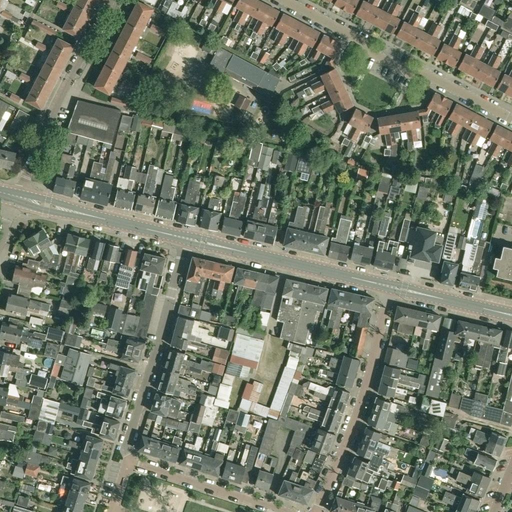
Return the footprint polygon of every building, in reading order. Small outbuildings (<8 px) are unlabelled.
[(78,37),(94,6),(82,0),(77,0),(62,28),(78,37)] [(163,6),(168,9),(170,6),(171,3),(166,0),(163,6)] [(217,0),(213,10),(218,12),(223,0),(217,0)] [(234,0),(223,0),(218,12),(221,14),(227,2),(232,5),(234,0)] [(240,9),(236,16),(234,21),(238,23),(250,0),(238,0),(235,6),(240,9)] [(261,3),(260,2),(256,0),(250,0),(238,23),(242,25),(245,20),(249,13),(253,16),(254,16),(261,3)] [(336,0),(334,4),(343,9),(347,0),(336,0)] [(347,0),(343,9),(352,14),(358,0),(347,0)] [(356,14),(365,19),(374,0),(369,0),(367,3),(363,1),(356,14)] [(380,0),(374,0),(365,19),(374,24),(382,11),(381,10),(376,8),(380,1),(380,0)] [(68,5),(63,3),(59,1),(56,6),(65,11),(68,5)] [(130,16),(145,24),(153,10),(137,2),(130,16)] [(168,9),(166,13),(178,19),(179,17),(181,13),(175,9),(177,4),(172,2),(171,3),(170,6),(168,9)] [(375,25),(384,29),(397,4),(393,2),(387,13),(382,11),(374,24),(375,25)] [(258,33),(271,8),(262,3),(261,3),(254,16),(255,17),(259,19),(256,26),(253,31),(258,33)] [(395,18),(399,11),(401,6),(397,4),(384,29),(393,34),(400,20),(395,18)] [(483,5),(477,15),(490,22),(495,12),(483,5)] [(179,17),(183,19),(189,8),(184,6),(181,13),(179,17)] [(273,26),(280,12),(271,8),(258,33),(262,35),(264,31),(268,23),(273,26)] [(463,15),(463,16),(468,19),(469,18),(472,13),(472,12),(466,9),(463,15)] [(396,36),(405,40),(418,14),(415,12),(412,18),(408,24),(404,22),(396,36)] [(511,12),(510,12),(505,22),(502,27),(511,32),(511,12)] [(474,21),(477,15),(472,13),(469,18),(474,21)] [(275,42),(279,44),(292,19),(283,14),(276,28),(281,30),(275,42)] [(423,17),(418,14),(405,40),(414,45),(415,45),(422,32),(421,31),(417,29),(420,22),(423,17)] [(138,38),(145,24),(130,16),(123,30),(138,38)] [(502,27),(505,22),(494,17),(492,22),(502,27)] [(202,19),(199,24),(205,27),(207,22),(202,19)] [(292,19),(279,44),(283,46),(285,41),(289,34),(294,37),(295,37),(301,24),(301,23),(292,19)] [(416,46),(424,50),(438,25),(434,23),(431,28),(427,34),(423,32),(422,32),(415,45),(416,46)] [(457,28),(454,35),(458,37),(460,33),(461,30),(462,31),(465,26),(459,23),(457,26),(456,28),(457,28)] [(156,33),(159,27),(152,24),(149,30),(156,33)] [(294,52),(299,54),(311,29),(302,24),(301,24),(295,37),(295,38),(300,40),(296,47),(294,52)] [(441,27),(438,25),(424,50),(433,55),(440,41),(435,39),(439,32),(441,27)] [(166,31),(159,27),(156,33),(163,37),(166,31)] [(311,29),(299,54),(302,56),(305,51),(308,45),(313,47),(320,33),(311,29)] [(131,52),(138,38),(123,30),(116,44),(131,52)] [(502,31),(500,36),(506,39),(509,34),(502,31)] [(321,51),(325,53),(333,40),(324,35),(313,56),(309,59),(311,63),(316,61),(317,58),(321,51)] [(454,35),(452,39),(448,46),(444,44),(436,58),(445,63),(458,37),(454,35)] [(462,39),(458,37),(445,63),(454,67),(461,53),(456,51),(460,44),(462,39)] [(42,67),(58,75),(73,46),(57,38),(42,67)] [(280,80),(214,44),(215,42),(207,38),(201,49),(209,53),(215,56),(210,66),(224,73),(270,98),(280,80)] [(238,44),(230,40),(227,45),(234,49),(238,44)] [(326,68),(330,66),(334,64),(333,62),(337,55),(336,55),(341,44),(333,40),(325,53),(331,56),(327,62),(325,67),(326,68)] [(124,66),(131,52),(116,44),(108,58),(124,66)] [(458,68),(466,73),(480,47),(476,45),(470,56),(465,54),(458,68)] [(466,73),(475,77),(482,63),(478,61),(484,49),(480,47),(466,73)] [(263,64),(264,63),(264,62),(267,56),(268,54),(262,50),(256,60),(263,64)] [(142,61),(145,55),(138,52),(135,58),(142,61)] [(475,77),(484,82),(497,56),(493,54),(487,66),(482,63),(475,77)] [(152,59),(145,55),(142,61),(149,64),(152,59)] [(497,56),(484,82),(493,87),(500,73),(495,70),(501,58),(497,56)] [(101,72),(116,80),(124,66),(108,58),(101,72)] [(272,66),(276,71),(283,65),(280,60),(272,66)] [(278,70),(282,75),(287,71),(283,66),(278,70)] [(41,109),(58,75),(42,67),(25,101),(41,109)] [(336,68),(332,70),(321,76),(323,80),(316,84),(311,86),(312,87),(313,90),(339,78),(335,70),(336,70),(336,68)] [(497,88),(505,93),(511,80),(511,69),(508,77),(504,75),(497,88)] [(109,95),(116,80),(101,72),(94,87),(109,95)] [(339,78),(313,90),(315,94),(315,95),(320,92),(327,89),(330,94),(330,95),(344,88),(344,87),(339,78)] [(332,100),(325,103),(321,105),(323,110),(348,97),(344,89),(344,88),(330,95),(332,100)] [(436,112),(444,98),(435,93),(430,103),(429,103),(425,111),(421,111),(418,111),(419,115),(422,115),(422,120),(427,119),(427,116),(428,115),(431,109),(436,112)] [(245,111),(250,101),(239,95),(234,106),(235,106),(245,111)] [(111,97),(110,103),(130,109),(132,102),(111,97)] [(339,113),(353,106),(348,97),(323,110),(310,116),(312,120),(329,112),(336,109),(339,113)] [(453,102),(444,98),(436,112),(441,114),(437,121),(435,125),(435,128),(440,128),(440,126),(442,123),(453,102)] [(0,120),(9,104),(0,99),(0,120)] [(119,119),(121,111),(78,100),(66,132),(76,135),(78,135),(83,136),(103,141),(105,142),(112,144),(119,119)] [(447,132),(452,134),(465,108),(456,104),(449,118),(453,120),(450,127),(447,132)] [(311,109),(313,113),(322,109),(320,105),(311,109)] [(474,114),(474,113),(465,108),(452,134),(456,137),(458,132),(462,125),(466,127),(467,128),(474,114)] [(347,137),(351,139),(365,114),(356,109),(348,124),(353,126),(347,137)] [(21,132),(29,115),(19,110),(10,126),(21,132)] [(417,113),(409,114),(414,141),(418,141),(417,136),(416,128),(421,128),(419,115),(418,111),(417,111),(417,113)] [(141,128),(142,125),(144,117),(134,114),(131,130),(140,132),(141,128)] [(374,119),(365,114),(351,139),(356,141),(362,130),(366,133),(374,119)] [(409,114),(399,116),(402,131),(406,130),(408,138),(408,142),(407,142),(408,151),(412,150),(412,142),(414,141),(409,114)] [(471,144),(484,118),(475,114),(474,114),(467,128),(468,128),(473,131),(469,137),(467,142),(471,144)] [(122,115),(119,130),(129,133),(132,117),(122,115)] [(399,116),(387,118),(392,145),(396,144),(395,140),(394,132),(402,131),(399,116)] [(144,117),(142,125),(152,128),(154,119),(144,117)] [(387,146),(392,145),(387,118),(377,119),(379,134),(385,133),(386,142),(387,146)] [(486,137),(493,123),(484,118),(471,144),(475,147),(478,142),(481,135),(486,137)] [(162,131),(164,121),(154,119),(152,128),(162,131)] [(175,124),(164,121),(162,131),(173,133),(175,124)] [(239,123),(236,132),(248,135),(250,126),(239,123)] [(175,124),(173,133),(171,139),(180,141),(182,141),(185,126),(175,124)] [(506,130),(497,125),(489,139),(494,142),(490,148),(488,153),(492,155),(506,130)] [(194,136),(196,130),(196,129),(186,127),(185,134),(193,136),(194,136)] [(192,141),(204,144),(207,132),(196,130),(194,136),(193,136),(192,141)] [(511,133),(506,130),(492,155),(496,158),(499,153),(502,146),(507,149),(508,149),(511,140),(511,133)] [(66,132),(63,143),(74,146),(76,141),(75,140),(76,135),(66,132)] [(217,134),(208,132),(206,137),(210,138),(209,139),(215,141),(217,134)] [(216,145),(226,147),(229,136),(219,133),(216,145)] [(367,133),(363,141),(368,143),(372,137),(367,133)] [(244,140),(229,136),(226,147),(241,151),(244,140)] [(89,138),(87,147),(86,151),(91,152),(92,147),(94,148),(95,144),(96,144),(97,141),(89,138)] [(342,143),(347,146),(350,141),(344,138),(342,143)] [(253,141),(249,158),(259,161),(262,143),(253,141)] [(350,142),(344,154),(348,157),(355,144),(350,142)] [(258,167),(267,169),(270,158),(272,150),(262,148),(260,156),(258,167)] [(2,150),(0,161),(0,166),(12,169),(16,153),(2,150)] [(274,150),(271,163),(281,165),(284,153),(274,150)] [(288,152),(285,163),(295,166),(298,154),(288,152)] [(62,153),(54,187),(53,192),(62,194),(70,165),(72,156),(62,153)] [(299,155),(296,171),(309,174),(313,158),(299,155)] [(109,158),(105,173),(102,183),(97,203),(107,205),(112,185),(109,184),(115,159),(109,158)] [(315,161),(313,170),(321,172),(323,163),(315,161)] [(101,173),(101,172),(102,168),(103,164),(98,163),(95,162),(92,171),(91,177),(90,180),(84,179),(80,198),(89,201),(94,181),(97,172),(101,173)] [(323,172),(332,174),(334,164),(325,162),(323,172)] [(467,187),(466,192),(473,195),(474,195),(485,167),(476,164),(467,187)] [(76,166),(70,165),(62,194),(72,197),(76,180),(72,179),(76,166)] [(138,193),(134,211),(143,213),(154,166),(149,165),(147,174),(145,184),(143,194),(138,193)] [(114,206),(122,208),(131,167),(127,166),(124,178),(119,177),(116,188),(118,188),(114,206)] [(143,213),(151,215),(156,198),(151,197),(154,185),(154,183),(158,168),(158,167),(154,166),(143,213)] [(137,168),(131,167),(122,208),(130,210),(135,193),(131,192),(133,181),(135,172),(136,172),(137,168)] [(102,183),(105,173),(101,172),(101,173),(97,172),(94,181),(89,201),(97,203),(102,183)] [(155,216),(164,218),(171,187),(173,176),(165,174),(155,216)] [(394,179),(392,189),(398,191),(401,180),(394,179)] [(176,221),(185,223),(195,181),(189,180),(185,200),(181,199),(176,221)] [(200,182),(195,181),(185,223),(195,226),(199,208),(194,207),(200,182)] [(418,193),(427,195),(429,189),(419,186),(418,193)] [(175,188),(171,187),(164,218),(172,220),(176,203),(172,201),(175,188)] [(444,192),(442,201),(449,202),(451,193),(444,192)] [(239,196),(237,202),(230,234),(239,236),(243,221),(239,220),(241,211),(243,212),(247,198),(245,198),(239,196)] [(478,197),(473,215),(484,217),(486,205),(488,206),(489,200),(485,199),(486,199),(478,197)] [(202,209),(198,226),(207,228),(214,199),(210,198),(207,210),(202,209)] [(207,228),(217,231),(221,214),(216,212),(219,200),(214,199),(207,228)] [(225,215),(221,232),(230,234),(237,202),(232,200),(231,206),(229,214),(228,215),(225,215)] [(247,220),(243,237),(252,239),(259,209),(261,201),(257,200),(252,221),(247,220)] [(271,212),(268,225),(264,242),(273,244),(277,227),(272,226),(278,201),(274,200),(271,212)] [(298,206),(294,223),(289,222),(283,245),(284,245),(285,246),(289,247),(290,246),(293,247),(303,207),(298,206)] [(308,208),(303,207),(293,247),(296,248),(297,250),(300,250),(302,249),(303,250),(307,233),(302,232),(308,208)] [(314,234),(307,233),(303,250),(306,250),(306,252),(309,252),(310,251),(314,252),(324,208),(320,207),(314,234)] [(329,209),(324,208),(314,252),(317,253),(318,255),(321,255),(322,254),(324,255),(328,238),(323,236),(329,209)] [(264,211),(259,209),(252,239),(264,242),(268,225),(265,225),(267,218),(263,217),(264,211)] [(405,214),(399,240),(405,242),(411,215),(405,214)] [(327,257),(336,259),(346,216),(341,215),(336,238),(332,237),(327,257)] [(383,215),(381,222),(378,235),(384,236),(385,236),(390,217),(389,217),(383,215)] [(352,217),(346,216),(336,259),(346,261),(350,247),(345,246),(346,241),(352,242),(355,232),(349,230),(352,217)] [(378,235),(381,222),(375,221),(372,233),(378,235)] [(434,235),(435,233),(422,230),(423,228),(411,225),(407,242),(409,242),(407,251),(408,251),(408,252),(409,253),(408,257),(414,258),(414,257),(428,260),(428,259),(438,261),(443,237),(434,235)] [(43,229),(34,234),(52,264),(57,265),(59,254),(52,252),(48,245),(52,243),(45,232),(43,229)] [(456,235),(448,233),(442,258),(444,259),(441,271),(443,272),(440,283),(452,286),(457,265),(449,263),(451,257),(453,258),(455,249),(453,248),(456,235)] [(55,272),(57,265),(52,264),(34,234),(23,241),(25,244),(32,255),(38,251),(43,258),(40,260),(38,267),(55,272)] [(67,275),(68,275),(78,237),(67,234),(63,249),(68,250),(62,274),(67,275)] [(468,238),(460,236),(457,248),(465,250),(468,238)] [(89,239),(78,237),(68,275),(74,277),(80,279),(82,275),(75,272),(80,254),(86,255),(89,239)] [(359,264),(363,247),(359,246),(360,239),(355,238),(350,260),(353,261),(353,262),(354,263),(359,264)] [(377,268),(382,270),(386,252),(387,249),(382,248),(383,242),(384,240),(379,238),(379,241),(378,243),(373,266),(376,266),(376,267),(377,268)] [(473,246),(469,266),(464,264),(458,287),(467,290),(479,241),(475,240),(474,246),(473,246)] [(479,241),(467,290),(476,292),(480,278),(475,277),(478,264),(479,264),(483,248),(485,241),(479,240),(479,241)] [(100,259),(104,243),(95,241),(90,257),(89,257),(86,267),(93,269),(96,258),(100,259)] [(368,248),(363,247),(359,264),(365,266),(366,265),(366,264),(369,265),(375,242),(369,241),(368,248)] [(387,249),(386,252),(382,270),(387,271),(389,270),(389,269),(392,270),(397,248),(398,243),(389,241),(388,243),(387,249)] [(119,247),(109,244),(102,271),(108,272),(111,261),(115,262),(119,247)] [(511,248),(503,247),(500,259),(495,257),(492,268),(497,269),(496,276),(511,280),(511,248)] [(134,285),(129,283),(137,251),(127,248),(126,252),(123,264),(121,263),(116,284),(128,288),(126,296),(131,298),(134,285)] [(137,289),(146,291),(155,256),(145,253),(140,269),(143,270),(141,279),(140,278),(138,284),(137,289)] [(145,293),(151,294),(156,273),(161,274),(165,258),(155,256),(146,291),(145,293)] [(203,260),(192,257),(184,290),(195,293),(194,295),(199,296),(200,290),(196,289),(197,285),(201,286),(202,281),(203,280),(198,279),(203,260)] [(214,262),(213,262),(210,261),(209,260),(206,259),(205,260),(203,260),(198,279),(203,280),(202,281),(206,282),(207,277),(209,277),(210,277),(214,262)] [(218,289),(224,265),(222,264),(221,262),(218,262),(216,263),(215,263),(214,262),(210,277),(211,278),(216,279),(213,288),(212,295),(216,296),(218,289)] [(224,265),(218,289),(223,291),(225,281),(230,282),(233,267),(232,267),(231,265),(228,264),(227,265),(224,265)] [(16,266),(14,274),(46,282),(47,276),(42,274),(41,276),(35,275),(36,270),(16,266)] [(241,296),(247,270),(243,269),(242,267),(240,267),(239,268),(237,268),(233,283),(238,284),(235,295),(241,296)] [(253,287),(254,288),(258,273),(255,272),(254,270),(252,270),(251,271),(247,270),(241,296),(245,297),(246,293),(251,294),(253,287)] [(262,301),(269,275),(265,274),(264,273),(262,272),(261,273),(258,273),(254,288),(250,305),(261,308),(262,301)] [(12,282),(32,287),(38,287),(44,288),(45,286),(46,282),(14,274),(12,282)] [(74,277),(68,275),(67,275),(65,283),(60,282),(59,286),(62,287),(62,286),(77,290),(80,279),(74,277)] [(276,277),(274,276),(269,275),(262,301),(261,308),(270,310),(273,297),(272,297),(273,294),(274,295),(278,279),(276,277)] [(298,282),(293,281),(286,279),(276,322),(285,324),(282,338),(294,341),(296,331),(307,284),(303,283),(303,281),(300,281),(298,282)] [(326,288),(325,287),(322,286),(320,287),(317,287),(318,285),(309,283),(309,285),(307,284),(296,331),(294,341),(304,343),(308,327),(312,328),(316,312),(322,313),(327,289),(326,288)] [(62,286),(62,287),(60,293),(63,294),(61,300),(73,303),(77,290),(62,286)] [(331,288),(328,304),(326,309),(332,310),(328,326),(333,327),(342,291),(331,288)] [(352,293),(342,291),(333,327),(338,329),(343,308),(348,309),(349,309),(353,294),(352,293)] [(145,293),(143,301),(156,302),(157,296),(151,294),(145,293)] [(28,303),(29,299),(9,294),(7,302),(48,312),(49,309),(40,306),(28,303)] [(356,330),(364,296),(354,294),(353,294),(349,309),(350,309),(355,310),(351,329),(356,330)] [(368,328),(375,298),(365,296),(364,296),(356,330),(366,332),(367,331),(367,328),(368,328)] [(47,316),(48,312),(7,302),(5,310),(29,316),(30,312),(47,316)] [(62,302),(59,314),(69,317),(72,304),(62,302)] [(89,314),(95,315),(103,318),(106,306),(92,302),(89,314)] [(142,305),(141,310),(153,313),(154,308),(142,305)] [(191,308),(180,305),(178,313),(189,316),(191,308)] [(413,310),(413,308),(400,305),(400,307),(397,306),(394,320),(400,322),(398,332),(411,335),(414,325),(416,325),(421,311),(413,310)] [(73,306),(70,318),(82,321),(86,309),(73,306)] [(110,307),(104,328),(116,332),(122,310),(110,307)] [(189,316),(199,319),(201,310),(200,310),(191,308),(189,316)] [(212,313),(201,310),(199,319),(209,321),(212,313)] [(261,311),(255,331),(265,334),(270,313),(261,311)] [(425,338),(431,312),(425,311),(425,313),(421,311),(416,325),(423,327),(421,337),(425,338)] [(431,312),(425,338),(422,349),(426,350),(431,329),(437,330),(440,316),(435,315),(436,313),(431,312)] [(134,337),(136,331),(137,326),(138,320),(139,317),(127,314),(122,334),(134,337)] [(233,325),(235,316),(225,314),(223,322),(233,325)] [(138,320),(150,323),(152,318),(140,315),(139,317),(138,320)] [(28,322),(42,325),(43,319),(30,316),(28,322)] [(209,331),(204,329),(198,328),(200,322),(194,321),(178,316),(178,318),(176,318),(175,321),(177,323),(176,326),(208,334),(209,331)] [(458,320),(455,332),(453,341),(454,341),(459,342),(455,360),(459,361),(462,347),(469,321),(463,319),(463,321),(458,320)] [(138,320),(137,326),(149,329),(150,323),(138,320)] [(64,332),(67,333),(73,334),(76,323),(67,321),(64,332)] [(474,322),(469,321),(462,347),(467,348),(468,344),(473,345),(474,339),(478,340),(481,326),(474,324),(474,322)] [(23,327),(11,324),(2,322),(0,330),(42,340),(50,342),(51,339),(46,338),(46,335),(34,332),(34,334),(22,331),(23,327)] [(481,325),(481,326),(478,340),(478,343),(480,346),(479,353),(477,353),(474,365),(476,365),(475,369),(481,370),(482,366),(492,326),(486,325),(486,327),(481,325)] [(137,326),(136,331),(147,334),(149,329),(137,326)] [(213,336),(208,334),(176,326),(175,329),(173,330),(172,333),(174,334),(173,336),(194,342),(196,336),(211,340),(213,336)] [(493,346),(499,348),(504,331),(496,329),(497,328),(492,326),(482,366),(488,368),(493,346)] [(63,331),(53,328),(51,339),(61,341),(63,331)] [(225,328),(223,338),(232,340),(234,330),(225,328)] [(257,369),(266,335),(238,328),(231,355),(229,361),(228,361),(225,373),(242,377),(247,377),(248,373),(252,374),(253,368),(257,369)] [(455,332),(442,329),(425,397),(438,400),(448,360),(449,361),(454,341),(453,341),(455,332)] [(40,348),(42,340),(0,330),(0,332),(0,339),(18,343),(19,339),(27,341),(27,345),(40,348)] [(358,358),(360,358),(366,332),(356,330),(350,356),(358,358)] [(511,348),(511,331),(506,330),(505,331),(504,331),(499,348),(496,362),(497,362),(495,374),(504,376),(507,364),(505,363),(509,347),(511,348)] [(146,340),(147,334),(136,331),(134,337),(146,340)] [(74,347),(76,336),(73,335),(73,334),(67,333),(64,344),(74,347)] [(108,339),(106,344),(140,353),(141,349),(143,348),(144,346),(143,344),(143,343),(127,339),(127,337),(121,335),(120,342),(108,339)] [(207,345),(194,342),(173,336),(172,339),(171,339),(170,342),(171,344),(171,345),(186,350),(187,345),(206,350),(207,345)] [(317,340),(315,347),(328,350),(329,343),(317,340)] [(44,356),(53,359),(56,359),(58,353),(60,346),(47,343),(44,356)] [(288,348),(292,350),(303,354),(305,348),(290,343),(288,348)] [(137,361),(140,360),(141,357),(139,356),(140,353),(106,344),(105,348),(123,353),(122,358),(137,362),(137,361)] [(303,354),(308,356),(311,357),(314,349),(306,346),(305,348),(303,354)] [(408,353),(389,348),(387,347),(384,363),(405,368),(406,362),(408,353)] [(56,359),(53,359),(49,375),(56,377),(60,364),(65,366),(61,379),(82,386),(92,355),(71,349),(68,356),(58,353),(56,359)] [(168,351),(167,354),(168,355),(167,359),(193,367),(202,370),(222,376),(225,366),(209,361),(209,362),(202,360),(200,364),(194,362),(183,359),(185,354),(170,349),(169,350),(168,351)] [(221,350),(217,363),(226,365),(230,352),(221,350)] [(292,350),(290,356),(301,359),(303,354),(292,350)] [(0,351),(0,363),(21,368),(22,365),(10,362),(11,354),(0,351)] [(308,356),(303,354),(301,359),(299,363),(305,364),(308,356)] [(290,356),(288,361),(299,365),(299,363),(301,359),(290,356)] [(359,367),(360,362),(359,361),(359,360),(344,356),(343,360),(331,357),(330,361),(357,369),(358,366),(359,367)] [(193,367),(167,359),(166,362),(164,362),(163,366),(164,367),(164,368),(163,369),(178,374),(179,373),(180,368),(192,371),(200,374),(202,370),(193,367)] [(133,378),(134,378),(136,373),(135,372),(135,371),(121,366),(121,365),(108,361),(107,367),(111,368),(110,372),(116,374),(133,379),(133,378)] [(286,367),(297,370),(299,365),(288,361),(286,367)] [(354,378),(355,378),(357,373),(356,373),(357,369),(330,361),(329,366),(340,369),(339,374),(354,378)] [(418,365),(406,362),(405,368),(416,371),(418,365)] [(30,370),(21,368),(0,363),(0,374),(6,376),(8,369),(16,371),(14,377),(17,378),(15,384),(25,387),(30,370)] [(299,365),(297,370),(296,371),(302,373),(305,364),(299,363),(299,365)] [(383,372),(382,375),(419,384),(420,379),(399,374),(400,369),(385,365),(384,367),(383,367),(382,370),(383,372)] [(295,376),(296,371),(297,370),(286,367),(284,372),(295,376)] [(163,371),(161,372),(160,376),(161,376),(160,380),(195,391),(197,386),(190,384),(191,381),(178,377),(178,375),(178,374),(163,369),(163,370),(163,371)] [(336,383),(349,387),(351,388),(352,386),(353,386),(354,383),(353,382),(354,378),(339,374),(323,369),(322,374),(338,378),(336,383)] [(296,371),(295,376),(293,381),(292,382),(298,384),(302,373),(296,371)] [(293,381),(295,376),(284,372),(282,377),(293,381)] [(511,372),(510,381),(506,399),(503,409),(499,423),(499,424),(510,427),(511,423),(511,401),(510,400),(511,395),(511,372)] [(116,382),(116,384),(130,388),(130,387),(132,387),(133,383),(132,382),(133,379),(116,374),(114,381),(116,382)] [(56,377),(49,375),(47,386),(53,388),(56,377)] [(418,388),(419,384),(382,375),(381,378),(380,379),(379,382),(380,383),(380,384),(395,388),(396,387),(397,382),(418,388)] [(37,379),(31,377),(29,384),(45,389),(48,379),(38,376),(37,379)] [(96,379),(91,377),(89,376),(86,385),(93,387),(96,379)] [(282,377),(280,382),(291,386),(292,382),(293,381),(282,377)] [(194,396),(195,391),(160,380),(159,383),(158,384),(157,387),(157,388),(157,389),(172,394),(174,389),(185,393),(194,396)] [(240,411),(247,414),(248,410),(254,412),(253,413),(255,414),(258,404),(256,403),(263,384),(253,380),(252,384),(246,382),(240,398),(242,398),(239,408),(238,408),(237,410),(240,411)] [(289,391),(291,386),(280,382),(278,387),(289,391)] [(294,394),(298,384),(292,382),(291,386),(289,391),(288,392),(294,394)] [(310,382),(308,388),(315,390),(321,392),(347,402),(348,399),(349,398),(350,396),(349,394),(350,393),(335,387),(335,388),(329,386),(325,388),(310,382)] [(230,386),(223,384),(220,383),(216,399),(215,399),(214,404),(228,408),(229,402),(228,402),(229,396),(227,395),(230,386)] [(102,389),(107,391),(127,397),(128,395),(129,394),(130,391),(129,390),(130,388),(116,384),(114,388),(103,385),(102,389)] [(395,388),(380,384),(379,387),(378,388),(377,390),(378,392),(378,393),(393,397),(394,392),(406,395),(407,390),(396,387),(395,388)] [(210,385),(207,394),(215,397),(218,387),(210,385)] [(0,395),(18,400),(22,401),(23,397),(7,393),(8,389),(0,386),(0,395)] [(288,392),(289,391),(278,387),(276,393),(287,397),(288,392)] [(86,388),(83,397),(88,399),(90,399),(93,390),(86,388)] [(313,395),(319,397),(330,401),(328,406),(328,407),(343,412),(344,410),(345,411),(346,407),(345,406),(347,402),(321,392),(315,390),(313,395)] [(32,403),(42,406),(45,397),(43,396),(44,392),(38,391),(37,396),(34,395),(32,403)] [(100,402),(108,405),(123,409),(123,408),(125,407),(126,404),(125,403),(126,401),(98,392),(96,397),(101,399),(100,402)] [(288,392),(287,397),(285,402),(284,403),(290,405),(294,394),(288,392)] [(155,395),(154,395),(153,399),(154,400),(153,402),(178,410),(180,403),(176,402),(177,399),(156,393),(155,395)] [(276,393),(274,398),(285,402),(287,397),(276,393)] [(460,409),(463,397),(463,396),(452,393),(449,406),(460,409)] [(17,406),(18,400),(0,395),(0,404),(4,406),(5,403),(17,406)] [(42,406),(39,420),(54,424),(61,402),(45,397),(42,406)] [(438,400),(425,397),(424,397),(421,410),(443,415),(442,417),(456,420),(457,417),(454,414),(444,412),(446,402),(438,400)] [(470,416),(474,400),(463,397),(460,409),(470,416)] [(284,403),(285,402),(274,398),(272,403),(283,407),(284,403)] [(388,411),(390,412),(405,417),(407,411),(406,408),(376,398),(376,400),(374,400),(373,403),(374,405),(374,406),(388,411)] [(474,400),(470,416),(482,419),(486,405),(486,403),(474,400)] [(123,409),(108,405),(100,402),(98,411),(120,418),(121,417),(123,416),(124,412),(123,411),(123,409)] [(176,416),(178,410),(153,402),(153,403),(151,404),(150,407),(151,409),(150,410),(175,418),(176,416)] [(39,420),(42,406),(32,403),(28,417),(39,420)] [(272,403),(270,408),(268,416),(278,419),(280,414),(281,412),(283,407),(272,403)] [(284,403),(283,407),(281,412),(280,414),(286,416),(290,405),(284,403)] [(203,416),(206,407),(196,404),(193,414),(203,417),(203,416)] [(255,414),(261,415),(264,406),(258,404),(255,414)] [(499,423),(503,409),(486,405),(482,419),(499,423)] [(212,408),(206,407),(203,416),(214,419),(218,407),(212,406),(212,408)] [(264,406),(261,415),(266,417),(266,416),(268,416),(270,408),(264,406)] [(342,419),(343,417),(342,415),(342,414),(343,412),(328,407),(328,408),(326,413),(311,407),(311,408),(306,406),(304,408),(303,410),(309,412),(339,423),(340,420),(342,419)] [(371,415),(385,420),(386,418),(388,418),(390,412),(388,411),(374,406),(372,409),(371,410),(370,413),(371,415)] [(236,423),(239,413),(229,409),(226,420),(236,424),(236,423)] [(251,415),(247,414),(240,411),(239,413),(236,423),(247,426),(251,415)] [(1,417),(23,422),(24,417),(2,412),(1,417)] [(338,426),(339,423),(309,412),(307,417),(323,422),(321,427),(336,433),(336,431),(338,430),(339,428),(338,426)] [(193,414),(191,421),(196,423),(201,424),(203,417),(193,414)] [(269,418),(268,422),(279,424),(285,426),(288,417),(286,416),(280,414),(278,419),(278,420),(269,418)] [(96,415),(94,423),(104,426),(103,426),(117,431),(117,429),(119,429),(120,425),(119,423),(119,422),(96,415)] [(391,422),(385,420),(371,415),(370,417),(368,417),(367,421),(368,422),(368,424),(369,425),(388,431),(391,422)] [(427,416),(425,424),(436,426),(438,418),(427,416)] [(294,419),(288,417),(285,426),(290,428),(294,419)] [(454,429),(456,420),(442,417),(440,425),(454,429)] [(177,427),(179,422),(167,418),(166,424),(177,427)] [(295,431),(299,421),(294,419),(290,428),(295,431)] [(116,438),(117,433),(116,432),(117,431),(103,426),(104,426),(94,423),(93,423),(84,421),(82,425),(92,428),(91,432),(114,439),(114,438),(116,438)] [(191,421),(188,430),(198,433),(201,424),(196,423),(191,421)] [(308,424),(299,421),(295,431),(293,435),(303,439),(304,439),(306,430),(308,424)] [(182,423),(179,422),(177,427),(177,429),(180,430),(182,430),(184,429),(185,424),(182,423)] [(268,422),(266,428),(277,432),(279,424),(268,422)] [(0,428),(15,432),(17,432),(18,427),(0,423),(0,428)] [(0,440),(4,440),(12,442),(15,432),(0,428),(0,440)] [(277,432),(266,428),(265,433),(275,437),(277,432)] [(332,444),(335,435),(318,428),(315,438),(332,444)] [(363,435),(363,436),(377,441),(379,437),(385,439),(386,436),(366,428),(365,429),(364,430),(362,433),(363,435)] [(445,428),(442,435),(448,437),(451,430),(445,428)] [(144,452),(146,453),(150,438),(146,437),(148,431),(144,430),(137,450),(139,451),(140,452),(143,453),(144,452)] [(35,431),(32,441),(42,443),(45,434),(35,431)] [(502,447),(506,438),(491,431),(489,435),(477,431),(475,436),(502,447)] [(265,433),(263,440),(273,444),(275,437),(265,433)] [(423,433),(419,444),(430,448),(434,437),(423,433)] [(83,440),(82,444),(102,450),(103,444),(102,444),(103,440),(83,434),(81,439),(83,440)] [(152,439),(150,438),(146,453),(147,453),(148,455),(151,456),(152,455),(156,456),(161,439),(156,437),(157,435),(153,434),(152,439)] [(174,436),(171,445),(172,445),(167,460),(169,460),(169,461),(173,462),(174,462),(176,462),(182,441),(180,441),(181,439),(174,436)] [(198,469),(204,453),(203,452),(198,451),(201,442),(202,437),(197,436),(196,440),(194,445),(192,452),(188,466),(189,467),(190,468),(193,469),(194,468),(198,469)] [(359,445),(384,454),(395,459),(399,451),(387,446),(386,449),(375,445),(377,441),(363,436),(363,437),(361,437),(360,441),(361,442),(359,445)] [(498,456),(502,447),(475,436),(473,441),(485,446),(483,450),(498,456)] [(443,451),(447,440),(440,437),(435,448),(443,451)] [(332,444),(315,438),(311,449),(328,455),(332,444)] [(161,459),(165,460),(166,459),(167,460),(172,445),(171,445),(169,444),(170,442),(161,439),(156,456),(161,458),(161,459)] [(97,461),(97,459),(98,455),(100,456),(102,450),(82,444),(73,441),(69,440),(68,446),(71,447),(77,449),(77,447),(81,448),(82,449),(80,454),(88,456),(88,458),(97,461)] [(263,440),(261,445),(272,449),(273,444),(263,440)] [(300,448),(301,443),(292,440),(290,446),(296,447),(300,448)] [(31,441),(28,451),(36,453),(38,443),(31,441)] [(203,472),(207,473),(208,473),(209,473),(214,458),(214,456),(216,450),(219,443),(214,441),(210,455),(205,453),(204,453),(198,469),(199,470),(203,471),(203,472)] [(186,466),(188,466),(192,452),(194,445),(190,444),(186,443),(180,462),(179,464),(181,464),(182,465),(185,466),(186,466)] [(240,466),(235,464),(230,480),(231,480),(231,481),(236,483),(236,482),(241,483),(241,481),(247,483),(257,452),(258,448),(246,444),(240,466)] [(261,445),(259,452),(264,454),(269,456),(272,449),(261,445)] [(369,459),(369,461),(383,467),(387,468),(389,462),(382,459),(384,454),(359,445),(359,447),(357,447),(356,450),(357,452),(356,453),(369,459)] [(296,447),(290,446),(287,454),(292,456),(296,447)] [(292,458),(302,462),(306,452),(296,448),(292,458)] [(493,468),(495,468),(496,465),(495,463),(496,459),(467,448),(465,454),(476,459),(474,463),(492,470),(493,468)] [(214,458),(209,473),(211,473),(211,475),(215,476),(216,475),(218,476),(218,474),(224,455),(225,453),(216,450),(214,456),(214,458)] [(230,480),(235,464),(232,463),(235,451),(230,450),(221,477),(224,478),(223,479),(228,480),(229,479),(230,480)] [(308,450),(303,461),(311,464),(316,453),(308,450)] [(425,462),(431,464),(436,452),(430,450),(425,460),(425,462)] [(23,468),(25,462),(28,453),(21,451),(17,466),(23,468)] [(41,454),(36,453),(28,451),(28,453),(25,462),(38,466),(41,454)] [(264,454),(259,452),(254,467),(260,468),(264,454)] [(88,456),(80,454),(80,456),(78,460),(72,459),(71,463),(75,465),(95,471),(97,465),(96,464),(97,461),(88,458),(88,456)] [(352,464),(351,465),(371,474),(373,475),(374,471),(380,473),(383,467),(369,461),(368,463),(354,457),(354,459),(352,459),(351,463),(352,464)] [(414,466),(422,470),(425,462),(425,460),(418,457),(414,466)] [(320,474),(325,461),(315,458),(310,471),(320,474)] [(38,466),(25,462),(23,468),(26,468),(24,474),(37,478),(40,466),(38,466)] [(95,471),(75,465),(71,463),(68,462),(67,468),(72,470),(71,473),(91,479),(92,476),(94,477),(95,471)] [(431,464),(425,462),(422,470),(420,474),(428,477),(430,473),(433,465),(431,464)] [(367,483),(369,478),(371,474),(351,465),(350,467),(349,467),(347,471),(348,472),(347,474),(367,483)] [(472,476),(459,470),(452,467),(450,472),(457,475),(487,487),(490,478),(474,471),(472,476)] [(260,470),(255,484),(255,485),(268,490),(268,488),(273,475),(260,470)] [(279,495),(280,497),(283,498),(284,497),(288,498),(296,477),(297,473),(292,471),(288,481),(284,480),(278,495),(279,495)] [(289,500),(292,501),(294,500),(297,501),(307,476),(309,473),(303,471),(300,479),(296,477),(288,498),(289,498),(289,500)] [(61,485),(69,487),(89,493),(90,487),(89,487),(90,483),(64,475),(61,485)] [(404,475),(401,482),(400,483),(414,489),(417,480),(404,475)] [(461,486),(483,496),(487,487),(457,475),(455,479),(460,481),(461,486)] [(300,502),(301,503),(304,504),(306,504),(307,504),(316,481),(311,479),(312,477),(307,476),(297,501),(300,502)] [(352,488),(352,487),(354,481),(344,477),(342,484),(352,488)] [(377,488),(385,490),(386,486),(389,480),(388,479),(387,481),(381,478),(377,488)] [(398,490),(400,483),(401,482),(393,480),(393,481),(389,480),(386,486),(398,490)] [(352,487),(359,489),(361,483),(354,481),(352,487)] [(367,485),(361,483),(359,489),(359,490),(365,492),(367,485)] [(21,484),(18,493),(26,495),(29,486),(21,484)] [(422,488),(415,485),(412,494),(418,497),(422,488)] [(89,493),(69,487),(67,492),(69,492),(67,497),(76,499),(75,501),(83,504),(85,498),(87,499),(89,493)] [(462,498),(449,493),(435,487),(433,492),(444,496),(476,509),(477,506),(480,504),(479,502),(480,500),(464,494),(462,498)] [(373,488),(371,494),(377,496),(379,490),(378,490),(374,488),(373,488)] [(340,511),(345,500),(344,500),(341,499),(343,493),(338,491),(337,495),(330,511),(331,511),(340,511)] [(16,505),(25,508),(27,508),(30,497),(19,494),(16,505)] [(352,511),(356,502),(355,501),(348,499),(349,496),(346,495),(344,500),(345,500),(340,511),(352,511)] [(419,498),(412,496),(409,504),(416,506),(419,498)] [(474,511),(476,509),(444,496),(442,501),(458,507),(456,511),(474,511)] [(75,501),(76,499),(67,497),(65,504),(64,504),(62,508),(75,511),(82,511),(84,508),(82,508),(83,504),(75,501)] [(0,503),(14,507),(14,505),(15,503),(0,499),(0,503)] [(365,511),(367,507),(364,506),(365,504),(356,502),(352,511),(365,511)] [(370,508),(367,507),(365,511),(377,511),(380,505),(376,503),(372,502),(370,508)] [(390,511),(393,504),(388,502),(384,511),(390,511)]
